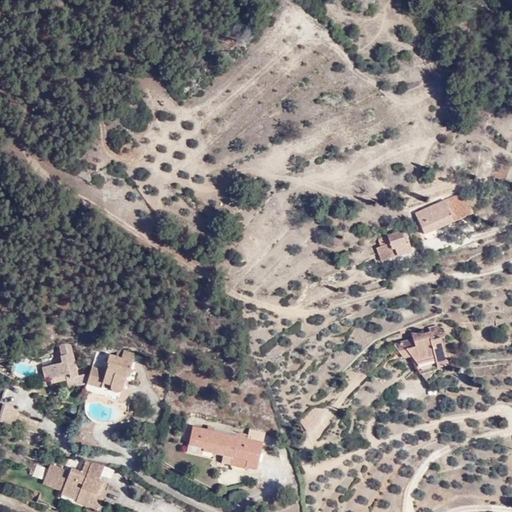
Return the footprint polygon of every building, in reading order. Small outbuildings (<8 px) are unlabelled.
[(511,183),(511,168),(510,167),(504,157),(503,159),(492,184),(496,186),(507,181),(511,183)] [(466,192),(414,214),(424,236),(472,216),(467,205),(470,203),(466,192)] [(399,232),(385,236),(388,245),(374,250),(380,262),(394,257),(395,257),(409,252),(406,244),(403,245),(399,232)] [(377,238),(379,246),(387,244),(385,235),(377,238)] [(408,351),(411,356),(423,373),(444,366),(449,364),(442,336),(446,335),(438,325),(429,327),(430,330),(423,332),(411,332),(413,337),(392,344),(399,354),(408,351)] [(58,343),(62,362),(53,364),(41,367),(45,380),(53,377),(66,375),(66,378),(68,387),(85,382),(83,372),(77,373),(71,343),(58,343)] [(111,384),(109,389),(111,389),(113,391),(114,393),(115,394),(118,394),(120,394),(122,392),(127,377),(133,373),(133,371),(133,369),(131,368),(136,353),(124,350),(122,356),(109,353),(106,361),(111,362),(108,370),(92,366),(86,383),(99,386),(101,381),(111,384)] [(399,354),(403,360),(411,356),(408,351),(399,354)] [(444,366),(423,373),(430,384),(448,372),(444,366)] [(101,381),(99,386),(109,389),(111,384),(101,381)] [(18,408),(6,404),(0,419),(0,421),(11,425),(18,408)] [(312,409),(297,422),(305,432),(316,424),(321,410),(312,409)] [(234,434),(234,438),(217,435),(206,432),(192,429),(189,447),(204,450),(204,453),(232,459),(247,462),(246,468),(258,471),(264,445),(248,441),(249,437),(234,434)] [(248,441),(264,445),(266,435),(250,432),(249,437),(248,441)] [(204,450),(189,447),(188,453),(203,457),(204,453),(204,450)] [(232,459),(230,466),(246,468),(247,462),(232,459)] [(62,491),(77,497),(75,500),(74,503),(87,508),(89,502),(101,507),(105,498),(99,496),(102,489),(105,490),(108,482),(100,478),(106,464),(85,460),(81,470),(71,467),(69,471),(50,464),(46,474),(44,480),(43,483),(62,491)] [(42,479),(47,467),(37,463),(32,475),(42,479)] [(99,496),(105,498),(108,491),(105,490),(102,489),(99,496)] [(87,508),(97,511),(98,511),(101,507),(89,502),(87,508)]
